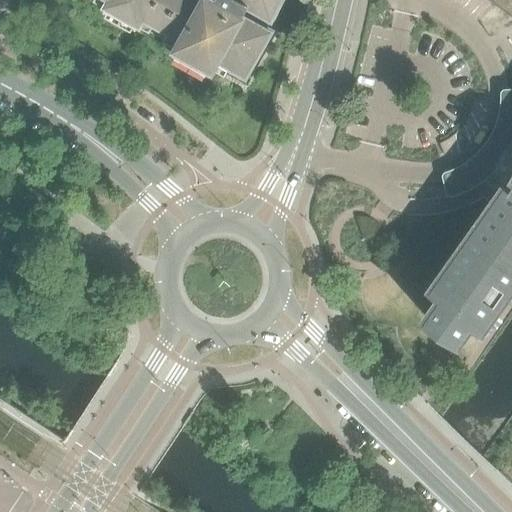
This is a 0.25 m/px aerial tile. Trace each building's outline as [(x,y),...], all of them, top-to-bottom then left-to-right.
[(242,13),(218,0),(108,0),(103,10),(106,12),(104,15),(131,29),(133,26),(136,28),(137,25),(144,14),(153,19),(152,22),(170,32),(172,29),(181,34),(172,51),(175,53),(173,56),(205,73),(207,70),(210,72),(219,56),(228,61),(227,64),(245,74),(270,29),(242,13)] [(218,0),(242,13),(247,4),(271,17),(279,0),(218,0)] [(511,167),(430,284),(429,285),(440,293),(424,315),(425,315),(425,316),(455,338),(456,337),(457,338),(470,319),(481,327),(481,326),(485,326),(489,320),(489,317),(511,283),(511,167)] [(35,213),(45,197),(30,188),(19,203),(35,213)] [(67,213),(45,197),(35,213),(57,227),(67,213)]
